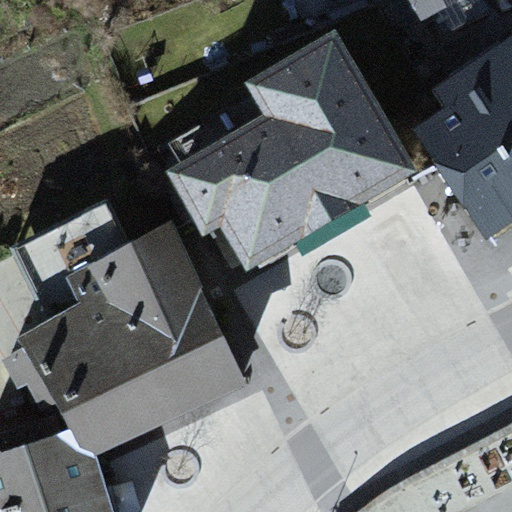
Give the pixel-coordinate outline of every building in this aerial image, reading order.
[(460,0),(398,0),(413,26),(460,0)] [(403,168),(316,26),(225,81),(244,113),(149,170),(187,232),(208,220),(238,269),(403,168)] [(511,36),(509,33),(390,123),(475,236),(511,211),(511,36)] [(235,375),(159,221),(70,265),(85,296),(9,333),(55,426),(70,456),(88,448),(235,375)] [(0,443),(0,511),(108,511),(88,448),(70,456),(55,426),(0,443)]
